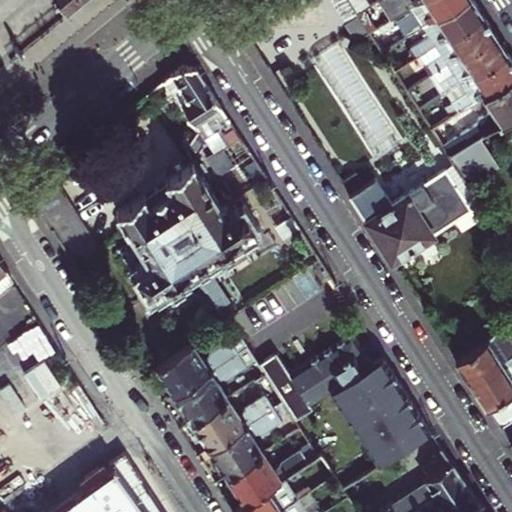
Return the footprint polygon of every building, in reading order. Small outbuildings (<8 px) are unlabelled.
[(79,0),(52,0),(63,13),(65,15),(67,13),(66,11),(79,0)] [(435,43),(481,12),(473,0),(456,0),(422,23),(429,32),(387,60),(393,70),(435,43)] [(415,0),(394,0),(388,5),(394,14),(410,4),(415,0)] [(456,0),(415,0),(410,4),(416,13),(400,24),(406,33),(422,23),(456,0)] [(493,30),(481,12),(435,43),(441,52),(427,61),(433,71),(447,61),(493,30)] [(393,41),(381,23),(368,31),(380,50),(393,41)] [(460,79),(505,49),(493,30),(447,61),(453,70),(439,79),(445,89),(460,79)] [(511,72),(511,59),(505,49),(460,79),(466,89),(443,104),(450,113),(482,92),(511,72)] [(180,102),(202,139),(213,132),(213,133),(219,129),(222,133),(232,127),(219,106),(221,105),(208,86),(206,86),(195,67),(195,66),(182,64),(180,64),(170,73),(186,99),(180,102)] [(511,72),(482,92),(491,106),(478,115),(476,122),(442,145),(448,155),(478,136),(511,113),(511,72)] [(164,78),(180,102),(186,99),(170,73),(164,78)] [(219,129),(213,133),(216,137),(222,133),(219,129)] [(491,156),(478,136),(448,155),(462,175),(491,156)] [(115,212),(127,230),(133,240),(144,257),(128,267),(153,306),(197,277),(200,282),(223,267),(220,262),(262,235),(242,203),(235,207),(231,199),(220,207),(191,162),(115,212)] [(32,200),(37,208),(63,191),(50,171),(34,184),(32,200)] [(391,201),(374,175),(348,192),(391,259),(479,202),(462,176),(432,196),(422,181),(391,201)] [(37,208),(44,219),(70,203),(63,191),(37,208)] [(44,219),(51,230),(77,213),(70,203),(44,219)] [(51,230),(58,241),(84,224),(77,213),(51,230)] [(58,241),(65,252),(92,234),(84,224),(58,241)] [(74,265),(100,248),(92,234),(65,252),(74,265)] [(0,289),(13,280),(5,268),(0,271),(0,289)] [(470,380),(511,353),(511,341),(506,332),(511,327),(511,319),(454,357),(470,380)] [(174,392),(246,345),(238,332),(208,352),(207,358),(203,360),(190,341),(155,364),(158,367),(155,370),(161,380),(166,380),(174,392)] [(274,352),(257,362),(264,372),(273,386),(281,399),(290,412),(294,419),(310,408),(308,404),(329,390),(376,463),(428,429),(406,394),(381,356),(369,363),(350,333),(288,373),(274,352)] [(189,416),(191,419),(226,397),(215,380),(218,378),(225,378),(255,358),(246,345),(174,392),(180,403),(178,407),(185,417),(189,416)] [(485,404),(511,385),(511,353),(470,380),(485,404)] [(511,385),(485,404),(499,426),(511,417),(511,385)] [(209,446),(281,399),(273,386),(243,406),(241,411),(237,414),(226,397),(191,419),(193,422),(191,426),(197,435),(201,434),(209,446)] [(224,470),(226,473),(261,450),(250,434),(255,431),(260,432),(290,412),(281,399),(209,446),(217,458),(214,462),(220,470),(224,470)] [(237,489),(244,500),(282,475),(306,459),(298,447),(278,460),(277,465),(273,468),(261,450),(226,473),(228,476),(226,480),(232,490),(237,489)] [(121,448),(23,511),(53,511),(131,463),(121,448)] [(458,511),(476,501),(477,500),(452,462),(450,463),(443,452),(422,466),(428,476),(372,511),(458,511)] [(162,511),(131,463),(53,511),(162,511)] [(233,511),(273,511),(296,498),(305,492),(300,485),(291,490),(282,475),(244,500),(232,509),(233,511)] [(273,511),(318,511),(314,506),(305,511),(296,498),(273,511)] [(483,511),(476,501),(458,511),(483,511)]
